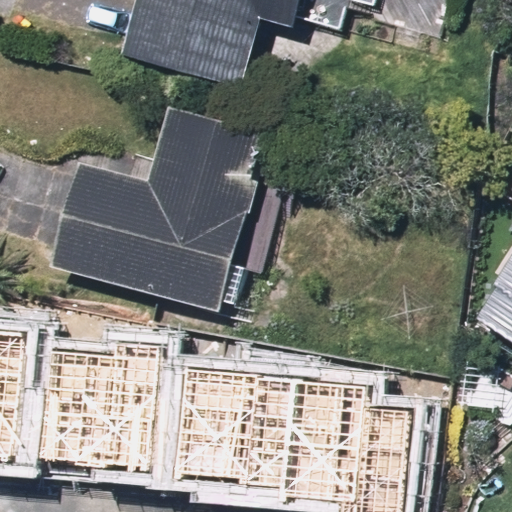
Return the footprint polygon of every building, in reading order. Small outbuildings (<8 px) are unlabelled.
[(160,0),(146,58),(273,90),(291,21),(328,31),(336,0),(160,0)] [(288,125),(178,101),(163,175),(103,163),(83,262),(252,297),(288,125)] [(511,259),(475,315),(511,339),(511,259)] [(0,462),(17,465),(34,332),(0,327),(0,462)] [(52,351),(42,461),(149,470),(160,348),(119,344),(118,357),(52,351)] [(184,359),(172,477),(281,488),(281,495),(353,502),(352,511),(356,511),(405,511),(416,402),(371,398),(373,377),(184,359)]
